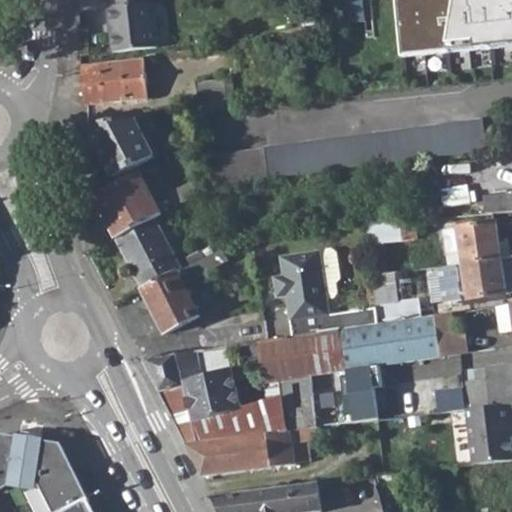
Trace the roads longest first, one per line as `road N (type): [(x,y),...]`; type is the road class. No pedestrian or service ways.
road 1 (primary): [(84,302),(20,143)]
road 2 (primary): [(99,360),(175,511)]
